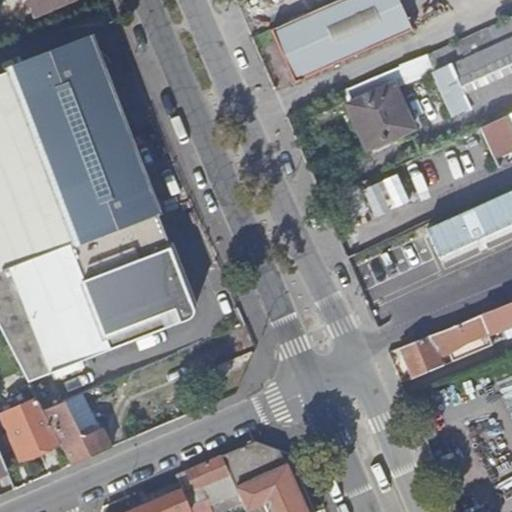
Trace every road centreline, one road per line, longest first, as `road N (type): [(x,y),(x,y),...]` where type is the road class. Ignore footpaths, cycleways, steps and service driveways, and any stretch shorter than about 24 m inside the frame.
road 1 (tertiary): [(145,0),(312,392)]
road 2 (tertiary): [(360,371),(195,0)]
road 3 (residential): [(54,500),(312,392)]
road 4 (unknown): [(245,110),(492,0)]
road 5 (unknown): [(311,260),(511,171)]
road 6 (unknown): [(342,327),(511,285)]
road 7 (tertiary): [(423,511),(360,371)]
road 8 (tertiary): [(312,392),(370,511)]
